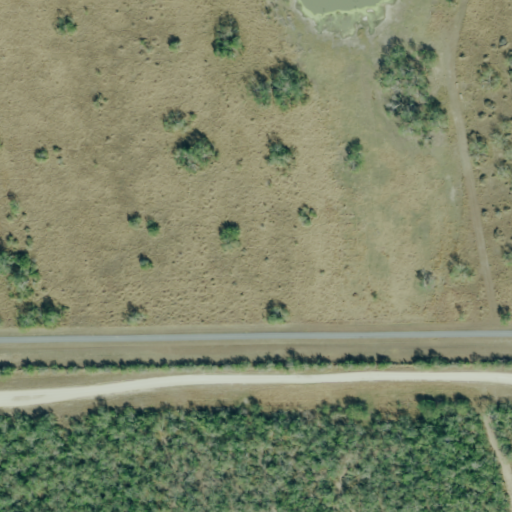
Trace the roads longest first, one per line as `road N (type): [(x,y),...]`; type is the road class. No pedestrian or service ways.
road 1 (residential): [(0,399),(190,380),(511,380)]
road 2 (residential): [(0,352),(511,345)]
